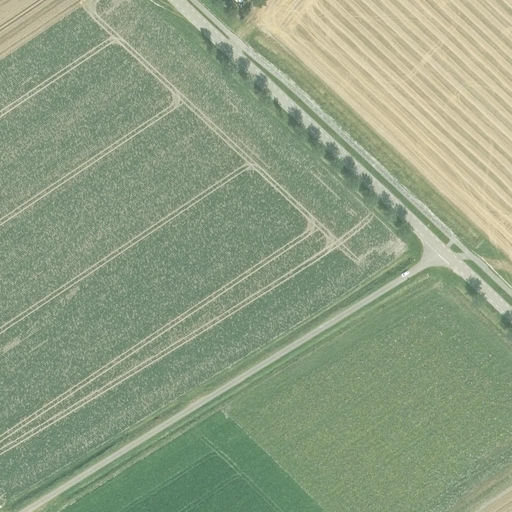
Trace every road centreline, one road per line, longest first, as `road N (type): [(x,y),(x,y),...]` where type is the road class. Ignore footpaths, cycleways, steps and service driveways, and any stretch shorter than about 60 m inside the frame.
road 1 (unclassified): [(23,511),(442,251)]
road 2 (tertiary): [(442,251),(174,0)]
